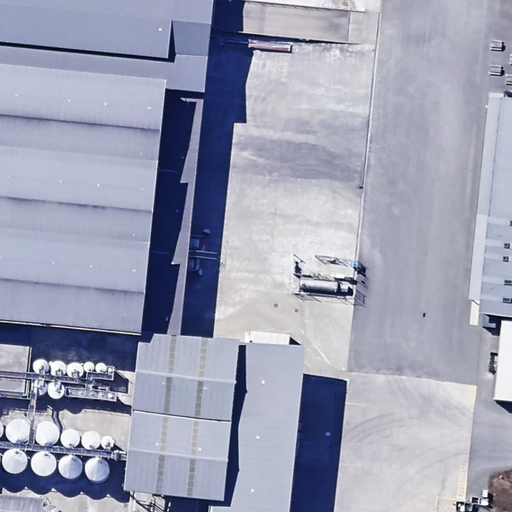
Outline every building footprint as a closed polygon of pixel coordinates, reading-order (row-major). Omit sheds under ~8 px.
[(180,350),(214,0),(0,0),(0,337),(137,351),(122,505),(193,511),(287,511),(302,362),(180,350)] [(511,307),(511,106),(459,103),(445,309),(511,314),(511,307)] [(0,348),(0,402),(25,406),(31,352),(0,348)] [(33,365),(31,402),(117,408),(119,371),(33,365)] [(63,437),(64,429),(0,422),(0,476),(112,487),(116,442),(63,437)] [(42,511),(44,505),(0,499),(0,511),(42,511)]
